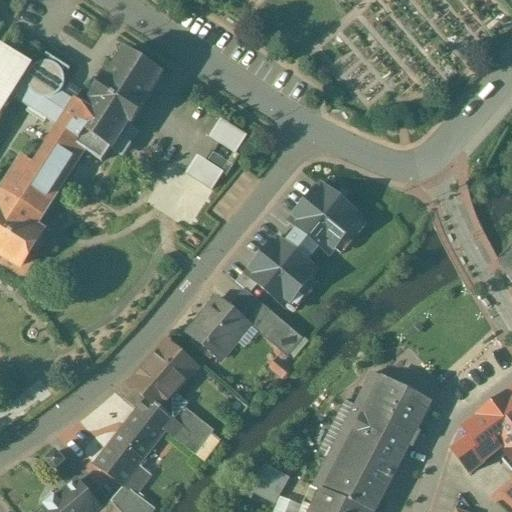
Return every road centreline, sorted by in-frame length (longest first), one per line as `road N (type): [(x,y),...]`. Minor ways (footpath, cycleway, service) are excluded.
road 1 (residential): [(315,133),(143,340),(72,408),(0,459)]
road 2 (tertiary): [(315,133),(114,0)]
road 3 (residential): [(511,320),(469,252),(429,160)]
road 4 (residential): [(420,511),(458,408),(511,370)]
road 5 (tertiary): [(429,160),(394,166),(315,133)]
road 6 (tertiary): [(429,160),(511,71)]
